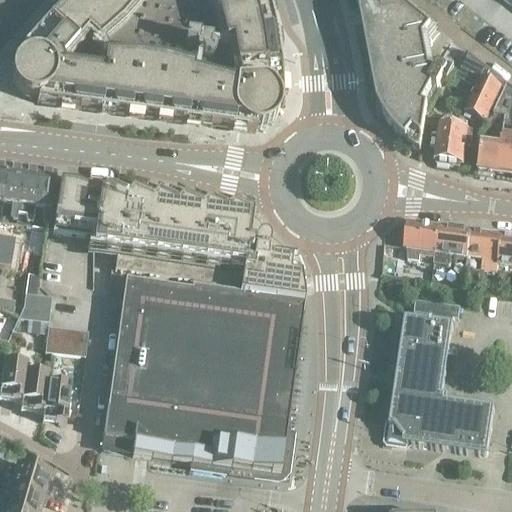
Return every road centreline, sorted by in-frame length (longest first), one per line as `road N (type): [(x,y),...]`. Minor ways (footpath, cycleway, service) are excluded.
road 1 (tertiary): [(333,480),(349,342),(350,232)]
road 2 (tertiary): [(315,236),(330,305),(319,477)]
road 3 (tertiary): [(194,166),(0,142)]
road 4 (residential): [(511,499),(333,480)]
road 5 (residential): [(81,468),(107,311)]
